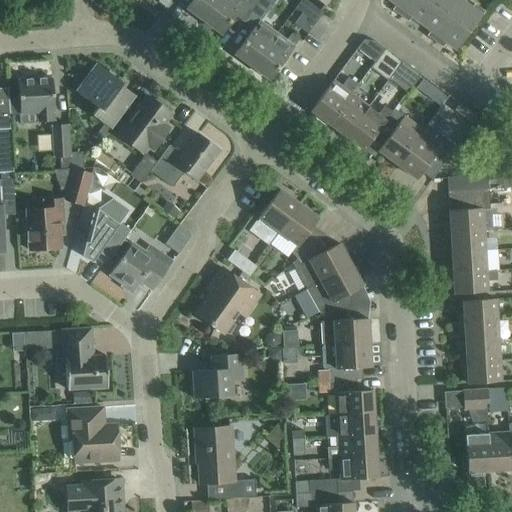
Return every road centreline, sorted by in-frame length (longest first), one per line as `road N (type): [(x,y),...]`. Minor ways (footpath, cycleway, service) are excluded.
road 1 (residential): [(443,511),(422,495),(408,460),(387,236),(265,139)]
road 2 (residential): [(265,139),(208,217),(203,249),(146,335)]
road 3 (residential): [(265,139),(132,40),(76,36)]
road 4 (residential): [(146,335),(166,511)]
road 5 (residential): [(146,335),(71,286),(0,290)]
road 6 (residential): [(265,139),(355,12)]
road 7 (residential): [(456,86),(355,12)]
